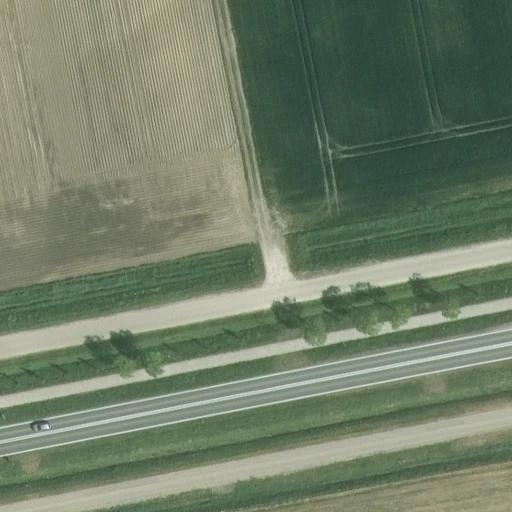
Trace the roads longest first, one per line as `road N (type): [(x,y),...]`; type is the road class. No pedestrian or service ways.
road 1 (trunk): [(0,439),(511,340)]
road 2 (unclassified): [(0,350),(511,251)]
road 3 (unclassified): [(18,511),(511,418)]
road 4 (track): [(276,297),(220,0)]
